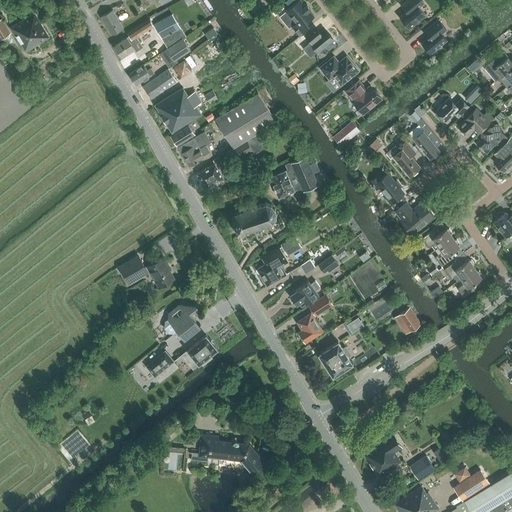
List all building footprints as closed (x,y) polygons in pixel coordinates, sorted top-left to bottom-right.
[(292,26),(300,36),(309,28),(305,24),(314,16),(309,10),(310,9),(306,4),(305,5),(301,0),(299,0),(286,11),(295,23),(292,26)] [(421,0),(407,0),(402,5),(407,11),(403,14),(405,17),(402,19),(410,28),(425,15),(419,7),(424,3),(421,0)] [(112,35),(124,28),(113,10),(101,17),(112,35)] [(35,13),(10,27),(20,45),(21,44),(26,51),(49,37),(35,13)] [(172,14),(153,24),(154,26),(154,27),(168,48),(183,38),(186,36),(172,14)] [(2,18),(0,19),(0,38),(10,32),(2,18)] [(129,36),(114,45),(122,57),(134,49),(136,51),(143,47),(137,37),(154,26),(153,24),(149,19),(127,33),(129,36)] [(424,31),(429,37),(422,43),(431,54),(447,40),(442,33),(447,29),(438,19),(424,31)] [(318,52),(333,39),(325,29),(321,33),(315,26),(305,35),(310,41),(310,42),(318,52)] [(168,48),(166,49),(174,61),(191,50),(183,38),(168,48)] [(503,51),(484,67),(496,81),(499,78),(511,67),(511,60),(511,61),(503,51)] [(359,71),(347,56),(337,64),(332,58),(320,68),(330,80),(334,76),(341,85),(359,71)] [(183,58),(173,65),(179,75),(190,68),(183,58)] [(29,65),(22,70),(29,80),(36,75),(29,65)] [(155,73),(151,68),(148,70),(144,65),(129,75),(135,83),(137,81),(139,84),(155,73)] [(511,67),(499,78),(507,86),(511,81),(511,67)] [(152,99),(177,82),(168,69),(143,86),(152,99)] [(464,72),(462,78),(469,80),(471,75),(464,72)] [(293,84),(298,80),(293,74),(288,78),(293,84)] [(359,80),(346,91),(353,100),(352,101),(363,113),(381,98),(380,97),(381,96),(377,91),(376,91),(371,85),(366,90),(359,80)] [(298,83),(299,92),(306,91),(304,82),(298,83)] [(173,133),(202,114),(196,105),(201,102),(195,92),(188,96),(183,88),(155,105),(173,133)] [(213,89),(205,94),(210,104),(218,99),(213,89)] [(258,93),(215,119),(233,148),(276,122),(258,93)] [(470,103),(473,101),(467,95),(465,98),(470,103)] [(437,112),(435,113),(436,115),(442,121),(444,121),(445,120),(446,121),(454,112),(459,117),(469,107),(461,99),(455,104),(449,97),(436,111),(437,112)] [(465,119),(458,126),(468,135),(474,129),(478,133),(481,130),(493,118),(487,111),(483,115),(476,108),(465,119)] [(501,111),(496,116),(499,120),(504,115),(501,111)] [(429,127),(422,119),(418,122),(421,125),(421,124),(424,128),(423,129),(424,130),(413,139),(430,160),(441,152),(437,147),(442,143),(429,127)] [(191,122),(171,135),(177,145),(194,134),(192,130),(195,128),(191,122)] [(481,139),(477,142),(477,145),(482,151),(490,151),(497,143),(501,147),(509,139),(501,131),(501,127),(497,124),(496,123),(491,127),(490,126),(484,133),(481,133),(481,139)] [(351,139),(343,129),(334,137),(341,146),(351,139)] [(265,130),(257,136),(263,146),(272,141),(265,130)] [(206,146),(211,143),(205,132),(178,147),(189,166),(204,158),(202,154),(209,151),(206,146)] [(501,147),(494,154),(498,158),(494,162),(503,171),(504,170),(506,172),(508,172),(511,167),(511,164),(511,163),(511,162),(511,155),(509,153),(511,149),(511,137),(511,136),(509,139),(501,147)] [(377,138),(367,147),(372,153),(382,144),(377,138)] [(246,140),(228,151),(234,161),(252,150),(246,140)] [(400,150),(393,156),(409,176),(421,166),(412,156),(416,152),(406,140),(397,147),(400,150)] [(314,173),(320,170),(316,162),(310,164),(306,155),(286,164),(288,169),(286,170),(270,177),(279,198),(295,191),(294,190),(297,189),(298,192),(303,190),(303,191),(319,184),(314,173)] [(348,156),(344,160),(348,165),(352,161),(348,156)] [(197,174),(206,189),(225,178),(216,163),(197,174)] [(379,174),(370,182),(376,190),(379,188),(387,197),(386,198),(396,210),(406,202),(407,200),(402,195),(406,192),(397,181),(396,182),(388,173),(382,178),(379,174)] [(396,210),(395,211),(401,219),(400,220),(412,234),(434,216),(422,202),(412,209),(406,202),(396,210)] [(266,203),(231,215),(238,235),(272,223),(276,218),(276,214),(274,210),(271,206),(266,203)] [(506,212),(493,222),(505,237),(511,231),(511,214),(509,216),(506,212)] [(434,229),(421,238),(428,248),(432,245),(435,250),(453,237),(451,234),(452,232),(449,229),(447,229),(447,228),(446,228),(438,234),(434,229)] [(266,265),(257,269),(267,286),(286,275),(280,266),(287,261),(282,252),(285,250),(288,255),(293,252),(302,247),(300,243),(295,236),(281,245),(282,246),(262,258),(266,265)] [(438,254),(435,257),(441,266),(454,257),(450,252),(459,246),(459,245),(459,243),(457,239),(455,239),(453,237),(435,250),(438,254)] [(341,248),(337,254),(342,259),(347,253),(341,248)] [(365,249),(358,254),(361,260),(369,255),(365,249)] [(158,287),(173,278),(165,265),(167,264),(162,256),(145,266),(138,254),(118,266),(128,283),(148,271),(158,287)] [(332,254),(318,264),(324,272),(327,270),(329,272),(339,265),(332,254)] [(311,258),(290,272),(295,279),(316,266),(311,258)] [(456,261),(444,270),(450,279),(454,277),(457,281),(461,278),(475,268),(473,265),(474,264),(471,260),(470,260),(469,259),(468,259),(460,266),(456,261)] [(476,269),(461,279),(465,284),(458,289),(464,298),(477,289),(474,284),(482,278),(481,277),(482,275),(480,271),(478,272),(476,269)] [(427,273),(421,278),(423,282),(430,277),(427,273)] [(308,280),(293,291),(294,292),(290,294),(297,303),(299,302),(302,306),(319,294),(316,290),(320,287),(315,280),(311,283),(308,280)] [(310,315),(299,322),(303,329),(299,332),(305,342),(321,331),(312,317),(333,304),(326,294),(309,305),(314,312),(310,315)] [(370,301),(378,318),(392,312),(384,295),(370,301)] [(185,338),(201,325),(200,325),(198,326),(195,322),(195,321),(195,319),(194,319),(192,317),(194,315),(195,315),(196,309),(194,306),(180,305),(169,313),(169,319),(166,321),(165,327),(169,332),(175,332),(179,338),(185,338)] [(410,307),(400,314),(411,331),(421,324),(410,307)] [(347,325),(353,333),(364,326),(359,318),(347,325)] [(210,355),(218,349),(206,335),(187,350),(182,354),(193,369),(201,362),(203,365),(212,357),(210,355)] [(346,347),(343,349),(338,341),(319,354),(333,377),(353,364),(348,356),(351,355),(346,347)] [(174,361),(165,350),(146,366),(155,377),(174,361)] [(192,452),(191,460),(208,462),(208,457),(240,460),(249,472),(264,460),(249,443),(217,439),(218,436),(202,434),(200,453),(192,452)] [(394,434),(364,453),(378,476),(401,462),(394,452),(402,447),(394,434)] [(430,458),(436,455),(431,447),(426,450),(430,458)] [(427,457),(411,467),(418,479),(435,469),(427,457)] [(460,482),(470,475),(465,466),(454,473),(460,482)] [(480,468),(470,475),(460,482),(453,486),(462,499),(489,481),(480,468)] [(511,511),(511,471),(464,500),(470,509),(473,511),(484,511),(490,509),(498,511),(511,511)] [(400,511),(434,511),(439,509),(429,492),(426,494),(422,487),(395,504),(400,511)] [(464,500),(456,505),(457,507),(459,511),(467,511),(471,510),(470,509),(464,500)]
